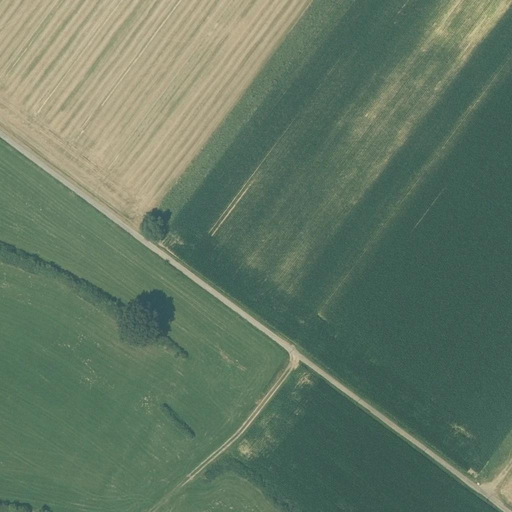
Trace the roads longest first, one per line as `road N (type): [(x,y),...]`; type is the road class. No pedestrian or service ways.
road 1 (residential): [(0,133),(506,511)]
road 2 (track): [(294,355),(218,458),(150,511)]
